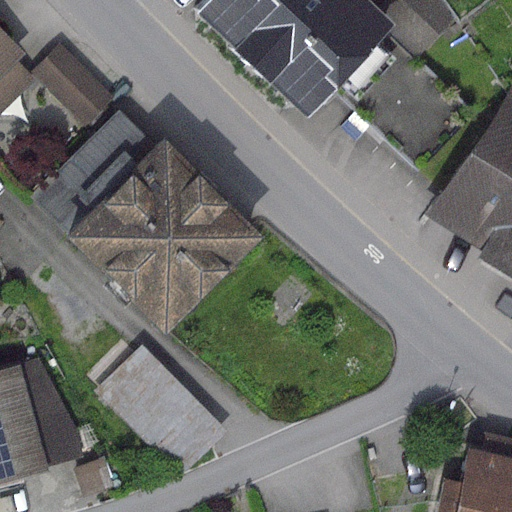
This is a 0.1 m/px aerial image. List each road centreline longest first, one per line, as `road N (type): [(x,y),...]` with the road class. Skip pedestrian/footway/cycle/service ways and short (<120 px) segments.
road 1 (tertiary): [(450,344),(292,198),(101,0)]
road 2 (residential): [(132,511),(376,407),(450,344)]
